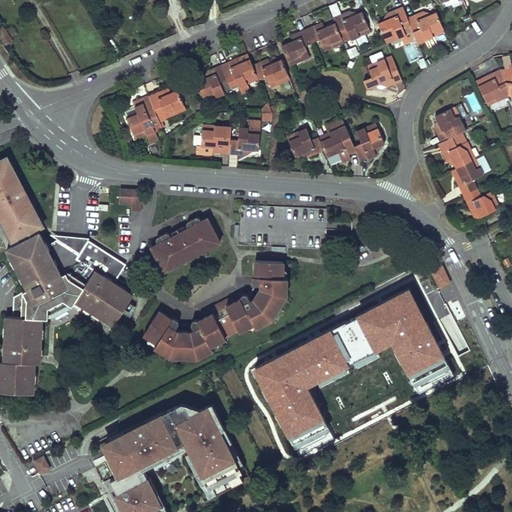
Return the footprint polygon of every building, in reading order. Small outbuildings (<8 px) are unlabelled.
[(333,15),(340,13),(337,3),(330,5),(333,15)] [(408,18),(403,7),(387,14),(387,21),(382,22),(379,24),(387,43),(403,37),(409,34),(414,32),(408,18)] [(335,23),(343,41),(350,38),(351,39),(371,31),(362,12),(359,13),(351,16),(349,11),(333,18),(335,23)] [(408,18),(414,32),(418,43),(426,40),(445,32),(437,12),(433,14),(426,17),(424,11),(408,18)] [(307,29),(312,43),(320,39),(324,51),(344,42),(343,41),(335,23),(324,28),(322,22),(307,29)] [(3,26),(0,28),(0,36),(6,45),(13,41),(3,26)] [(312,43),(307,29),(291,36),(293,41),(282,46),(290,65),(310,57),(305,46),(312,43)] [(411,40),(409,34),(403,37),(405,43),(411,40)] [(248,54),(237,59),(239,64),(250,59),(248,54)] [(402,80),(392,56),(368,65),(373,78),(364,81),(367,89),(379,84),(385,81),(387,86),(402,80)] [(253,65),(250,59),(239,64),(237,59),(221,65),(227,79),(234,76),(238,83),(239,87),(259,79),(253,65)] [(259,79),(262,78),(266,76),(268,80),(271,87),(290,79),(282,59),(274,63),(271,64),(269,61),(269,59),(253,65),(259,79)] [(197,82),(205,101),(225,93),(220,82),(227,79),(221,65),(206,72),(208,77),(201,80),(197,82)] [(511,95),(511,69),(500,70),(507,84),(511,84),(510,87),(511,95)] [(508,86),(507,84),(500,70),(489,75),(476,81),(488,106),(504,98),(509,96),(508,86)] [(238,83),(234,76),(227,79),(230,86),(238,83)] [(149,96),(155,110),(160,121),(186,109),(178,90),(171,93),(167,95),(165,90),(165,89),(149,96)] [(467,94),(472,112),(481,110),(476,92),(467,94)] [(149,96),(149,95),(133,102),(135,107),(138,114),(127,118),(135,138),(147,133),(150,141),(158,138),(155,131),(162,127),(160,121),(155,110),(149,96)] [(461,103),(435,116),(437,119),(440,125),(435,128),(442,142),(462,132),(466,130),(461,119),(467,116),(461,103)] [(262,104),(262,121),(271,121),(271,104),(262,104)] [(138,114),(135,107),(124,111),(127,118),(138,114)] [(327,123),(329,129),(344,124),(342,118),(327,123)] [(356,150),(361,161),(376,154),(374,148),(385,143),(376,123),(357,131),(362,143),(354,146),(356,150)] [(230,153),(231,139),(223,138),(224,126),(203,124),(201,146),(213,146),(213,152),(230,153)] [(354,146),(346,125),(319,137),(324,150),(327,156),(331,166),(342,161),(343,163),(351,159),(349,153),(356,150),(354,146)] [(247,155),(247,149),(255,149),(259,150),(261,128),(240,127),(239,139),(231,139),(230,153),(247,155)] [(319,137),(319,136),(312,140),(307,128),(287,136),(295,156),(299,154),(306,151),(309,156),(324,150),(319,137)] [(350,134),(354,144),(360,141),(356,131),(350,134)] [(475,158),(467,141),(462,132),(442,142),(439,144),(447,160),(452,158),(456,167),(475,158)] [(385,143),(374,148),(376,154),(385,143)] [(213,152),(213,146),(201,146),(197,145),(197,154),(213,155),(213,152)] [(456,167),(452,158),(447,160),(456,167)] [(456,179),(464,196),(477,189),(473,180),(483,174),(475,158),(456,167),(461,176),(456,179)] [(456,179),(461,176),(456,167),(451,169),(456,179)] [(132,203),(133,189),(122,189),(121,189),(120,189),(120,190),(119,203),(131,203),(132,203)] [(142,190),(133,189),(132,203),(131,203),(131,210),(141,211),(142,190)] [(481,196),(477,189),(464,196),(471,210),(476,208),(481,217),(500,207),(491,191),(481,196)] [(34,221),(21,196),(0,206),(0,235),(1,238),(14,231),(21,227),(34,221)] [(326,249),(327,209),(240,205),(238,245),(326,249)] [(476,208),(471,210),(476,219),(481,217),(476,208)] [(207,218),(201,221),(200,218),(197,217),(187,222),(186,225),(188,228),(179,232),(171,237),(169,233),(167,233),(157,238),(156,240),(158,244),(151,247),(164,271),(173,267),(171,264),(177,261),(183,258),(184,261),(200,253),(198,250),(204,246),(210,243),(212,247),(220,242),(207,218)] [(34,221),(21,227),(26,239),(40,232),(34,221)] [(26,239),(21,227),(14,231),(20,242),(7,249),(11,257),(13,256),(18,267),(17,268),(28,289),(20,293),(20,299),(17,299),(17,308),(13,308),(13,316),(6,316),(4,361),(0,360),(0,391),(12,392),(14,391),(17,391),(19,393),(34,393),(34,384),(33,384),(34,372),(35,372),(35,363),(35,362),(33,362),(33,355),(41,356),(41,339),(40,339),(41,327),(42,327),(42,318),(48,318),(52,318),(55,316),(56,319),(68,313),(67,311),(70,309),(72,306),(75,301),(84,306),(84,308),(91,312),(93,312),(101,317),(100,319),(105,322),(106,320),(114,325),(122,312),(128,304),(133,294),(117,284),(115,288),(112,286),(114,282),(95,270),(81,261),(60,272),(49,251),(48,251),(42,241),(44,240),(40,232),(26,239)] [(20,242),(14,231),(1,238),(7,249),(20,242)] [(179,323),(178,321),(173,318),(172,319),(159,311),(144,334),(157,343),(155,347),(170,357),(173,357),(173,353),(184,354),(194,354),(193,358),(197,358),(213,350),(211,346),(226,338),(225,337),(223,332),(236,325),(239,330),(239,331),(254,324),(256,328),(272,319),(274,316),(271,314),(276,306),(281,297),(285,299),(287,296),(288,278),(283,278),(284,262),(256,261),(255,277),(253,276),(253,282),(254,284),(261,284),(261,288),(254,299),(251,301),(248,295),(245,294),(242,295),(241,298),(234,302),(228,305),(226,300),(220,303),(220,305),(216,307),(213,306),(208,309),(211,314),(205,317),(198,320),(195,319),(192,321),(191,324),(194,330),(191,331),(178,331),(175,329),(179,323)] [(412,283),(425,274),(416,263),(404,272),(412,283)] [(419,282),(428,296),(451,280),(442,266),(419,282)] [(279,308),(285,299),(281,297),(276,306),(279,308)] [(127,315),(132,307),(128,304),(122,312),(127,315)] [(361,318),(255,359),(276,412),(319,395),(326,413),(346,405),(345,403),(393,384),(384,361),(400,354),(398,348),(410,343),(400,318),(389,322),(383,305),(365,312),(368,321),(363,323),(361,318)] [(274,316),(279,308),(276,306),(271,314),(274,316)] [(236,325),(223,332),(225,337),(239,330),(236,325)] [(111,481),(125,511),(152,511),(160,508),(142,468),(187,445),(208,484),(242,468),(210,404),(200,410),(181,404),(101,443),(118,478),(111,481)] [(44,455),(33,460),(40,474),(51,469),(44,455)] [(42,490),(31,496),(39,509),(50,503),(42,490)]
